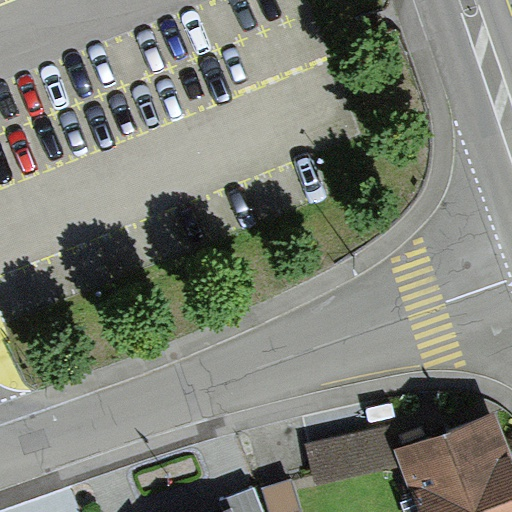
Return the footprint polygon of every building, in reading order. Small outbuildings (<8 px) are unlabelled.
[(396,437),(424,511),(426,511),(511,479),(511,443),(495,400),(396,437)] [(389,420),(308,438),(316,477),(397,459),(389,420)] [(304,511),(293,471),(265,479),(273,511),(304,511)] [(229,488),(231,495),(189,511),(268,511),(255,478),(229,488)] [(511,511),(511,479),(426,511),(511,511)]
